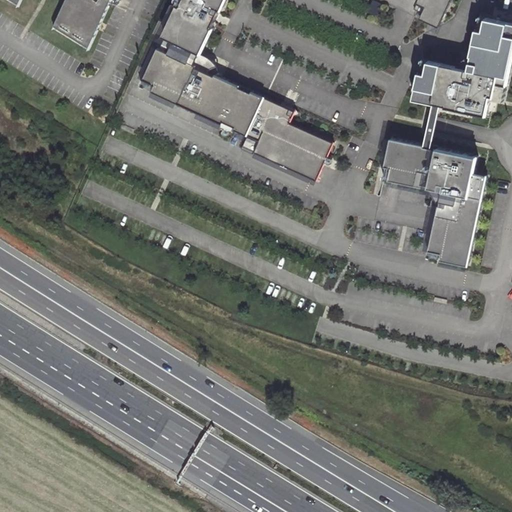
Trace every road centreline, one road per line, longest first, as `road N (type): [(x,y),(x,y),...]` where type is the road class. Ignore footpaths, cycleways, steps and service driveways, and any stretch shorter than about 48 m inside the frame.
road 1 (motorway): [(414,511),(0,262)]
road 2 (motorway): [(378,511),(0,272)]
road 3 (motorway): [(0,328),(192,448)]
road 4 (motorway): [(192,448),(300,511)]
